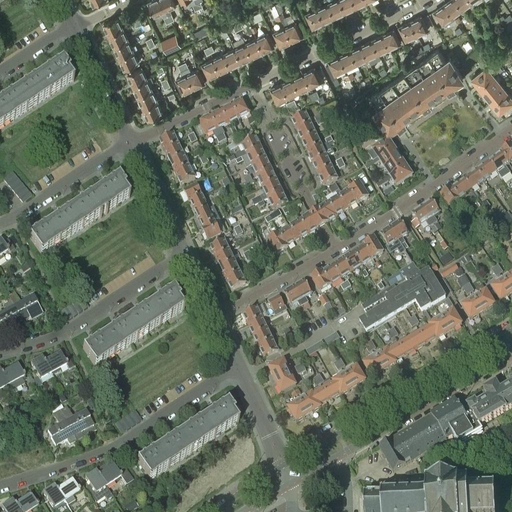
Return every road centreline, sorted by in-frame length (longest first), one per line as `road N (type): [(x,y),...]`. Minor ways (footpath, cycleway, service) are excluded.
road 1 (residential): [(130,142),(426,0)]
road 2 (residential): [(0,487),(119,444),(238,366)]
road 3 (tertiary): [(511,328),(281,463)]
road 4 (tertiary): [(291,482),(511,354)]
road 5 (residential): [(335,249),(511,128)]
road 6 (residential): [(0,352),(75,326),(183,252)]
road 7 (residential): [(0,223),(130,142)]
road 8 (residential): [(214,316),(335,249)]
road 9 (residential): [(335,249),(274,134)]
road 10 (residential): [(130,142),(75,26)]
road 11 (residential): [(183,252),(130,142)]
